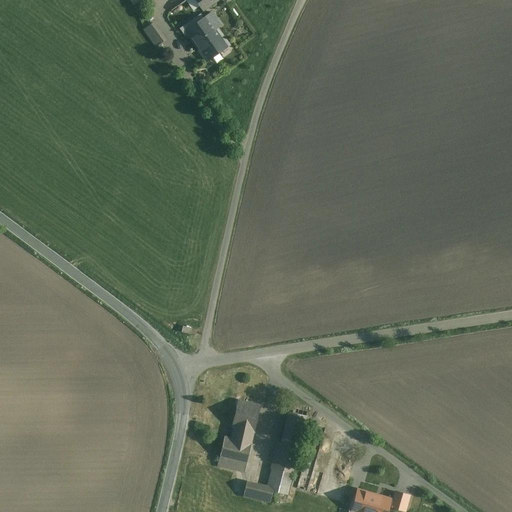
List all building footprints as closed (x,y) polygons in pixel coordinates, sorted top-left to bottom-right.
[(186,0),(171,11),(184,30),(185,31),(208,16),(204,11),(219,0),(222,0),(224,2),(226,0),(186,0)] [(228,45),(208,16),(185,31),(184,30),(178,34),(183,40),(189,36),(206,61),(228,45)] [(153,23),(144,30),(156,47),(166,40),(153,23)] [(246,392),(243,402),(246,403),(247,399),(260,402),(261,396),(246,392)] [(215,423),(233,427),(239,401),(221,397),(215,423)] [(243,402),(239,401),(233,427),(231,439),(224,437),(218,466),(245,473),(260,406),(246,403),(243,402)] [(290,413),(283,444),(299,448),(306,416),(290,413)] [(273,470),(292,475),(299,448),(283,444),(278,443),(271,469),(273,470)] [(273,470),(268,487),(274,488),(273,492),(288,496),(293,475),(292,475),(273,470)] [(268,487),(246,482),(243,497),(270,503),(273,492),(274,488),(268,487)] [(386,511),(390,499),(358,490),(352,511),(355,511),(386,511)]
